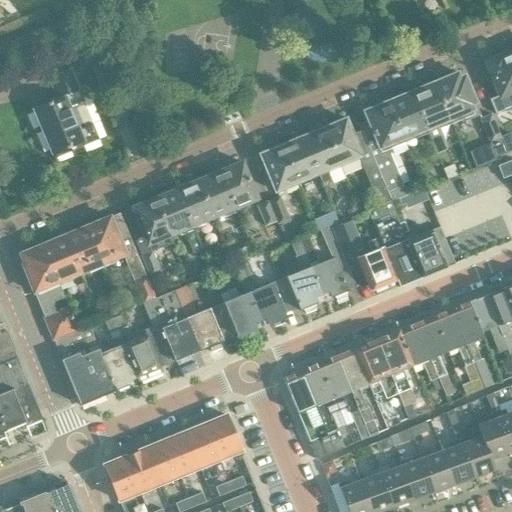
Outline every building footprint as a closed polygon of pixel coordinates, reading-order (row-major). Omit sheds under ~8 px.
[(0,0),(0,29),(70,0),(0,0)] [(501,55),(485,61),(493,82),(491,83),(496,94),(498,93),(499,95),(489,99),(495,114),(511,112),(511,58),(510,53),(502,57),(501,55)] [(54,158),(71,152),(69,147),(82,141),(84,146),(98,140),(92,124),(68,69),(48,77),(58,99),(34,109),(54,158)] [(476,103),(464,76),(459,78),(457,73),(433,83),(449,120),(462,115),(465,121),(479,115),(475,104),(476,103)] [(447,149),(437,125),(449,120),(433,83),(411,92),(426,130),(436,154),(447,149)] [(426,130),(411,92),(387,102),(403,139),(426,130)] [(130,121),(120,99),(107,105),(117,127),(130,121)] [(393,152),(390,145),(403,139),(387,102),(364,111),(368,123),(359,126),(363,137),(386,191),(390,200),(406,194),(390,153),(393,152)] [(490,114),(479,118),(494,157),(505,153),(499,138),(490,114)] [(345,119),(323,128),(339,165),(359,157),(379,206),(389,202),(390,201),(390,200),(386,191),(363,137),(354,140),(345,119)] [(322,183),(330,180),(327,170),(339,165),(323,128),(302,137),(317,174),(318,174),(322,183)] [(511,137),(511,133),(499,138),(505,153),(505,154),(511,151),(511,137)] [(317,174),(302,137),(280,146),(296,183),(317,174)] [(286,194),(283,188),(296,183),(280,146),(260,155),(275,191),(277,190),(280,197),(286,194)] [(511,160),(497,166),(502,179),(511,175),(511,160)] [(256,199),(241,162),(218,172),(233,209),(234,208),(239,219),(252,214),(248,203),(256,199)] [(233,209),(218,172),(196,181),(212,218),(233,209)] [(191,226),(212,218),(196,181),(174,190),(190,227),(191,226)] [(174,190),(153,199),(168,235),(183,229),(193,253),(201,250),(191,226),(190,227),(174,190)] [(280,197),(268,201),(276,220),(278,224),(289,220),(280,197)] [(132,208),(142,232),(147,244),(150,252),(152,251),(152,252),(172,243),(168,235),(153,199),(132,208)] [(258,206),(266,225),(276,220),(268,201),(258,206)] [(379,206),(367,210),(377,235),(378,238),(381,246),(404,236),(399,226),(389,202),(379,206)] [(346,213),(348,218),(360,214),(355,203),(349,205),(346,213)] [(333,212),(313,221),(315,228),(317,231),(338,223),(333,212)] [(119,240),(109,217),(85,227),(101,264),(123,255),(124,254),(119,240)] [(351,221),(331,228),(342,254),(361,246),(351,221)] [(286,243),(292,241),(288,232),(284,233),(281,225),(279,226),(286,243)] [(306,235),(298,239),(324,301),(334,296),(336,300),(347,296),(345,292),(347,291),(347,290),(355,287),(342,254),(331,228),(330,226),(321,230),(333,257),(318,263),(306,235)] [(79,273),(101,264),(85,227),(64,236),(79,273)] [(421,278),(446,267),(454,264),(440,227),(431,230),(433,235),(418,241),(414,232),(404,236),(421,278)] [(150,252),(142,232),(133,236),(150,275),(160,271),(152,252),(152,251),(150,252)] [(58,282),(79,273),(64,236),(42,245),(58,282)] [(119,240),(124,254),(123,255),(135,281),(145,276),(129,236),(119,240)] [(404,236),(381,246),(395,279),(398,287),(402,286),(404,285),(416,280),(421,278),(404,236)] [(357,257),(370,289),(395,279),(381,246),(378,238),(366,243),(370,252),(357,257)] [(285,277),(279,280),(291,310),(298,307),(300,310),(302,309),(304,313),(315,309),(314,305),(324,301),(298,239),(290,243),(296,257),(294,257),(300,271),(285,277)] [(51,303),(64,297),(57,282),(58,282),(42,245),(20,254),(24,264),(23,265),(34,292),(44,318),(56,313),(51,303)] [(250,245),(234,252),(239,265),(247,261),(255,258),(250,245)] [(220,268),(204,261),(209,272),(220,268)] [(239,265),(236,266),(241,278),(247,293),(261,326),(271,322),(273,326),(284,322),(282,317),(285,316),(284,313),(291,310),(279,280),(272,283),(258,288),(253,274),(247,261),(239,265)] [(190,360),(189,356),(198,352),(173,291),(154,298),(145,276),(135,281),(153,326),(151,327),(167,364),(177,360),(179,364),(190,360)] [(511,283),(502,288),(511,312),(511,283)] [(220,343),(222,342),(221,338),(228,335),(216,306),(209,309),(195,314),(189,300),(187,300),(182,287),(173,291),(198,352),(208,348),(209,352),(221,347),(220,343)] [(234,288),(220,294),(224,303),(216,306),(228,335),(236,332),(237,336),(240,335),(241,339),(254,334),(252,330),(261,326),(247,293),(238,297),(234,288)] [(511,312),(502,288),(485,295),(508,349),(507,350),(509,355),(511,354),(511,338),(508,328),(511,325),(511,312)] [(485,295),(468,302),(481,333),(482,333),(489,330),(498,354),(507,350),(508,349),(485,295)] [(468,302),(451,309),(484,388),(492,385),(481,359),(479,359),(472,342),(484,338),(482,333),(481,333),(468,302)] [(56,313),(44,318),(48,328),(72,318),(68,308),(56,313)] [(451,309),(433,316),(448,352),(457,349),(464,367),(463,368),(469,382),(460,385),(465,396),(484,388),(451,309)] [(126,381),(136,377),(138,382),(122,344),(123,344),(118,331),(126,328),(125,327),(120,316),(104,322),(111,339),(110,340),(113,347),(100,353),(98,354),(114,391),(117,389),(120,389),(128,386),(126,381)] [(415,323),(446,396),(453,393),(437,357),(448,352),(433,316),(415,323)] [(72,318),(48,328),(52,339),(77,329),(74,323),(72,318)] [(442,388),(445,397),(446,396),(415,323),(398,331),(413,367),(422,363),(434,391),(442,388)] [(0,324),(0,357),(14,352),(2,324),(0,324)] [(52,339),(61,360),(80,405),(87,402),(114,391),(98,354),(100,353),(88,325),(80,328),(77,329),(52,339)] [(161,372),(159,368),(167,364),(151,327),(145,330),(146,334),(133,340),(127,326),(125,327),(126,328),(118,331),(123,344),(122,344),(138,382),(161,372)] [(409,389),(402,371),(413,367),(398,331),(376,340),(399,395),(398,395),(403,407),(410,403),(414,402),(409,389)] [(399,395),(376,340),(354,349),(369,384),(377,381),(385,399),(387,398),(387,400),(398,395),(399,395)] [(378,434),(366,406),(365,406),(359,391),(368,387),(367,385),(369,384),(354,349),(336,356),(370,437),(378,434)] [(17,365),(19,364),(16,358),(14,352),(0,357),(0,439),(5,437),(3,432),(24,423),(26,426),(42,419),(27,381),(24,382),(17,365)] [(336,356),(319,363),(345,425),(353,422),(360,441),(370,437),(336,356)] [(500,361),(505,374),(511,371),(511,363),(509,357),(500,361)] [(336,428),(336,429),(345,425),(319,363),(301,370),(323,423),(325,423),(328,431),(336,428)] [(297,414),(305,411),(312,428),(309,429),(313,438),(328,431),(325,423),(323,423),(301,370),(282,378),(297,414)] [(492,393),(489,395),(509,452),(511,450),(511,411),(506,414),(504,410),(499,411),(492,393)] [(492,414),(487,416),(489,420),(476,425),(489,459),(490,458),(509,452),(489,395),(485,397),(492,414)] [(410,403),(403,407),(409,420),(416,417),(410,403)] [(452,410),(449,412),(459,439),(473,477),(493,470),(494,470),(490,458),(489,459),(476,425),(472,427),(468,430),(467,433),(467,436),(463,438),(452,410)] [(452,447),(440,451),(453,485),(473,477),(459,439),(449,412),(445,413),(455,441),(450,443),(452,447)] [(226,415),(205,423),(220,459),(240,451),(240,449),(239,449),(226,417),(226,416),(226,415)] [(428,431),(425,422),(409,428),(413,437),(428,431)] [(205,423),(185,432),(199,467),(220,459),(205,423)] [(315,459),(319,458),(344,447),(336,429),(336,428),(328,431),(313,438),(309,429),(304,431),(315,459)] [(185,432),(164,440),(179,476),(199,467),(185,432)] [(392,446),(401,443),(397,434),(389,437),(392,446)] [(389,437),(375,443),(379,452),(392,446),(389,437)] [(164,440),(144,448),(159,484),(179,476),(164,440)] [(369,445),(355,451),(359,459),(372,454),(369,445)] [(144,448),(124,456),(138,492),(159,484),(144,448)] [(429,455),(427,451),(418,454),(432,492),(453,485),(440,451),(429,455)] [(400,466),(412,500),(432,492),(418,454),(399,461),(401,466),(400,466)] [(124,456),(103,465),(104,466),(118,499),(117,499),(118,501),(138,492),(124,456)] [(389,470),(387,465),(378,469),(392,507),(412,500),(400,466),(389,470)] [(359,481),(370,511),(378,511),(392,507),(378,469),(370,472),(371,476),(359,481)] [(241,476),(228,482),(232,491),(245,486),(241,476)] [(370,511),(359,481),(348,485),(347,480),(329,487),(338,511),(346,509),(347,511),(370,511)] [(58,483),(53,485),(54,490),(44,494),(51,511),(79,511),(68,484),(65,485),(63,481),(58,483)] [(232,491),(228,482),(215,487),(219,496),(232,491)] [(248,492),(235,498),(238,507),(252,502),(248,492)] [(20,504),(11,507),(12,511),(51,511),(44,494),(36,497),(35,493),(28,495),(19,499),(20,504)] [(188,498),(192,507),(205,502),(201,493),(188,498)] [(180,511),(192,507),(188,498),(175,503),(178,511),(180,511)] [(226,511),(238,507),(235,498),(221,503),(224,511),(226,511)]
